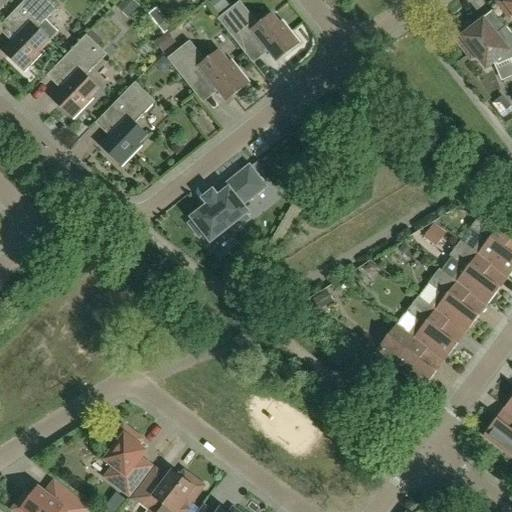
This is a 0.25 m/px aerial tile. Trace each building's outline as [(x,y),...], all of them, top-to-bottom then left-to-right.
[(59,32),(46,20),(58,8),(49,0),(26,0),(6,20),(15,29),(8,35),(14,41),(6,49),(13,56),(10,59),(23,71),(24,72),(43,53),(41,50),(59,32)] [(140,7),(132,0),(125,0),(121,5),(132,15),(140,7)] [(224,0),(215,0),(211,4),(221,17),(231,9),(224,0)] [(511,0),(499,0),(496,2),(510,19),(511,17),(511,0)] [(221,17),(218,19),(245,55),(255,47),(260,55),(267,50),(274,59),(281,53),(284,56),(298,44),(298,45),(299,44),(282,22),(280,24),(272,15),(259,26),(240,2),(231,9),(221,17)] [(452,36),(470,59),(475,55),(485,68),(494,62),(496,66),(511,58),(511,34),(493,11),(473,27),(469,23),(452,36)] [(176,25),(170,17),(158,26),(164,34),(176,25)] [(176,43),(169,33),(156,43),(164,52),(176,43)] [(86,35),(55,68),(64,76),(57,82),(63,88),(55,96),(62,103),(59,106),(72,118),(72,119),(73,120),(92,100),(89,98),(98,89),(85,77),(107,55),(86,35)] [(190,41),(167,59),(195,94),(204,87),(210,94),(216,89),(224,98),(231,92),(234,95),(248,84),(249,83),(232,62),(230,64),(220,52),(206,62),(190,41)] [(172,66),(164,56),(155,64),(163,74),(172,66)] [(108,153),(121,166),(122,167),(141,147),(138,145),(147,137),(134,125),(155,103),(135,83),(104,115),(112,123),(106,130),(112,136),(104,144),(111,150),(108,153)] [(44,104),(56,90),(48,84),(36,98),(44,104)] [(213,193),(205,199),(207,202),(202,206),(205,209),(193,218),(196,221),(191,225),(200,236),(204,232),(211,240),(230,225),(234,230),(247,219),(243,214),(246,212),(241,205),(264,187),(249,168),(215,195),(213,193)] [(511,272),(511,236),(482,213),(470,228),(483,238),(473,251),(472,251),(508,278),(511,272)] [(439,237),(430,230),(424,237),(433,244),(439,237)] [(487,306),(508,278),(472,251),(473,251),(461,241),(449,256),(451,258),(441,271),(452,278),(451,279),(487,306)] [(408,258),(414,250),(405,244),(400,251),(408,258)] [(374,274),(378,269),(370,262),(364,270),(370,274),(374,274)] [(465,334),(487,306),(451,279),(452,278),(441,271),(439,269),(428,284),(440,293),(430,306),(430,307),(465,334)] [(329,303),(323,293),(314,299),(320,309),(329,303)] [(444,362),(465,334),(430,307),(430,306),(418,297),(407,312),(419,321),(409,334),(409,335),(444,362)] [(423,390),(444,362),(409,335),(409,334),(397,325),(375,354),(423,390)] [(511,413),(505,408),(483,436),(511,458),(511,413)] [(140,440),(123,427),(110,444),(114,448),(105,460),(115,467),(107,478),(129,494),(150,467),(139,459),(145,451),(137,444),(140,440)] [(139,503),(133,511),(134,511),(183,511),(185,510),(179,506),(184,501),(188,504),(202,486),(184,473),(181,478),(173,471),(166,480),(156,472),(135,499),(139,503)] [(84,511),(87,509),(54,484),(46,494),(38,488),(31,496),(27,493),(14,510),(16,511),(84,511)] [(120,511),(109,503),(101,511),(120,511)]
